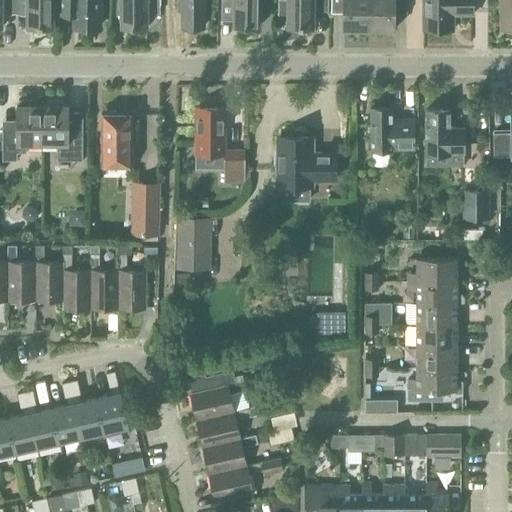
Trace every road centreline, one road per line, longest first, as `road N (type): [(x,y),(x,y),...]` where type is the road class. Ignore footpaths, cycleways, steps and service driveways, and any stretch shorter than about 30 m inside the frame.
road 1 (unclassified): [(168,66),(511,67)]
road 2 (residential): [(189,511),(165,386),(123,348),(0,378)]
road 3 (residential): [(302,427),(492,429)]
road 4 (unclassified): [(168,66),(0,66)]
road 5 (residential): [(491,290),(492,429)]
